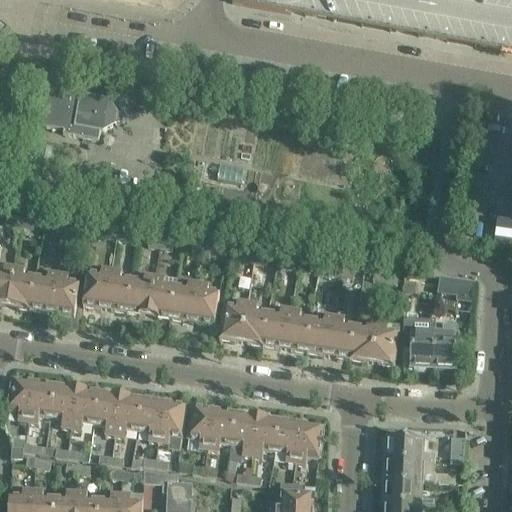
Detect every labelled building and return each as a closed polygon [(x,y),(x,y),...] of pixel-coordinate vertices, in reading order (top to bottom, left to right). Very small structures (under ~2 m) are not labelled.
[(511,0),(222,0),(221,10),(511,63),(511,0)] [(42,80),(34,127),(64,132),(63,137),(99,143),(100,134),(103,134),(116,126),(118,115),(110,102),(88,98),(88,94),(83,87),(68,84),(42,80)] [(23,222),(14,220),(12,228),(22,230),(23,222)] [(511,221),(499,220),(496,238),(511,240),(511,221)] [(33,223),(23,222),(22,230),(32,231),(32,227),(44,229),(45,225),(33,223)] [(65,233),(68,225),(55,223),(53,232),(65,233)] [(78,226),(68,225),(65,233),(90,237),(91,229),(92,227),(79,225),(78,226)] [(91,232),(90,237),(90,238),(118,243),(119,234),(91,229),(91,232)] [(119,234),(118,243),(128,244),(130,236),(119,234)] [(162,242),(151,241),(149,250),(160,252),(162,242)] [(173,244),(162,242),(160,252),(172,253),(173,244)] [(205,250),(194,249),(192,258),(203,260),(205,250)] [(216,252),(205,250),(203,260),(215,262),(216,252)] [(259,258),(248,256),(246,265),(258,267),(259,258)] [(278,262),(259,258),(258,267),(277,270),(278,262)] [(297,265),(278,262),(277,270),(296,274),(297,265)] [(309,267),(297,265),(296,274),(307,276),(309,267)] [(0,274),(0,308),(10,311),(16,269),(5,268),(4,275),(0,274)] [(16,269),(10,311),(31,314),(36,281),(25,279),(26,271),(16,269)] [(344,272),(325,269),(323,278),(342,281),(344,272)] [(89,277),(84,309),(106,313),(113,272),(102,271),(101,278),(93,277),(93,278),(89,277)] [(113,272),(106,313),(128,316),(133,283),(122,282),(123,274),(113,272)] [(355,274),(344,272),(342,281),(353,283),(355,274)] [(36,281),(31,314),(54,317),(60,276),(49,274),(48,283),(36,281)] [(362,283),(364,283),(385,287),(386,279),(364,274),(362,283)] [(60,276),(54,317),(74,321),(79,288),(76,287),(76,286),(68,285),(70,278),(60,276)] [(133,283),(128,316),(151,320),(157,279),(145,277),(144,285),(133,283)] [(157,279),(151,320),(172,323),(178,290),(167,288),(168,281),(157,279)] [(398,280),(386,279),(385,287),(397,289),(398,280)] [(476,287),(439,281),(438,289),(459,291),(456,294),(457,295),(459,296),(475,298),(476,287)] [(194,326),(200,286),(189,284),(187,292),(178,290),(172,323),(194,326)] [(200,286),(194,326),(214,330),(220,297),(217,296),(209,294),(210,287),(200,286)] [(402,310),(400,325),(400,329),(411,330),(411,327),(414,296),(403,294),(402,310)] [(225,310),(219,342),(242,346),(248,305),(238,303),(237,311),(228,310),(225,310)] [(248,305),(242,346),(265,349),(270,316),(258,314),(259,307),(248,305)] [(270,316),(265,349),(286,353),(292,312),(281,310),(281,318),(270,316)] [(292,312),(286,353),(308,356),(313,323),(301,321),(302,314),(292,312)] [(313,323),(308,356),(330,359),(336,319),(325,317),(324,325),(313,323)] [(336,319),(330,359),(352,363),(357,330),(345,328),(346,320),(336,319)] [(472,319),(462,319),(462,329),(472,329),(472,319)] [(357,330),(352,363),(374,366),(380,326),(368,324),(367,331),(357,330)] [(380,326),(374,366),(395,369),(399,337),(396,337),(397,336),(388,334),(389,327),(380,326)] [(435,335),(433,372),(442,372),(442,376),(451,377),(452,373),(457,373),(458,337),(458,328),(443,328),(443,335),(435,335)] [(413,335),(411,371),(419,372),(418,375),(429,376),(430,372),(433,372),(435,335),(416,334),(416,335),(413,335)] [(13,384),(7,416),(19,418),(18,419),(19,419),(18,426),(29,428),(35,387),(13,384)] [(35,387),(29,428),(39,429),(40,422),(52,423),(57,390),(35,387)] [(57,390),(52,423),(63,425),(61,432),(72,434),(78,394),(57,390)] [(78,394),(72,434),(82,435),(84,428),(95,430),(100,397),(78,394)] [(100,397),(95,430),(107,432),(105,439),(116,441),(122,400),(100,397)] [(122,400),(116,441),(125,442),(127,435),(139,437),(145,404),(122,400)] [(145,404),(139,437),(150,439),(148,446),(160,448),(166,407),(145,404)] [(166,407),(160,448),(169,449),(170,442),(183,444),(187,418),(186,418),(188,411),(166,407)] [(192,419),(191,419),(188,444),(200,447),(199,454),(210,455),(216,415),(193,412),(192,419)] [(216,415),(210,455),(219,457),(221,449),(234,451),(238,418),(216,415)] [(238,418),(234,451),(244,453),(242,460),(253,462),(259,422),(238,418)] [(259,422),(253,462),(263,463),(264,456),(277,458),(282,425),(259,422)] [(282,425),(277,458),(287,460),(286,467),(297,469),(303,428),(282,425)] [(303,428),(297,469),(306,470),(308,462),(320,464),(325,431),(303,428)] [(388,462),(388,465),(435,467),(436,457),(425,457),(425,447),(424,447),(424,444),(389,442),(388,445),(385,445),(384,461),(388,462)] [(466,443),(452,442),(450,468),(465,469),(466,443)] [(47,459),(48,450),(25,447),(24,455),(47,459)] [(67,461),(68,453),(48,450),(47,459),(67,461)] [(23,464),(24,453),(12,452),(12,464),(23,464)] [(68,453),(67,461),(79,463),(80,455),(68,453)] [(111,468),(112,459),(100,457),(99,466),(111,468)] [(112,459),(111,468),(123,470),(124,461),(112,459)] [(40,463),(28,461),(27,470),(39,472),(40,463)] [(157,472),(158,464),(146,462),(145,470),(157,472)] [(50,474),(52,465),(40,463),(39,472),(50,474)] [(158,464),(157,472),(177,476),(179,467),(158,464)] [(387,484),(387,487),(424,488),(456,489),(457,479),(435,478),(435,467),(388,465),(387,468),(384,467),(383,484),(387,484)] [(79,477),(80,469),(68,467),(67,475),(79,477)] [(207,481),(208,472),(184,468),(183,477),(207,481)] [(80,469),(79,477),(91,479),(92,471),(80,469)] [(208,472),(207,481),(219,483),(228,483),(229,476),(220,474),(208,472)] [(124,484),(125,475),(113,473),(112,482),(124,484)] [(125,475),(124,484),(136,486),(137,477),(125,475)] [(162,497),(167,498),(166,511),(191,511),(193,488),(178,487),(178,480),(144,475),(144,488),(163,490),(162,497)] [(249,488),(250,479),(236,477),(229,476),(228,483),(235,486),(249,488)] [(250,479),(249,488),(261,490),(262,481),(250,479)] [(293,496),(293,487),(281,486),(281,495),(293,496)] [(305,488),(293,487),(293,496),(315,497),(315,490),(305,490),(305,488)] [(386,505),(386,508),(423,510),(458,511),(458,502),(423,501),(424,488),(387,487),(387,489),(383,489),(382,505),(386,505)] [(233,511),(242,511),(242,491),(234,491),(233,511)] [(15,500),(10,500),(9,511),(32,511),(33,493),(23,492),(23,500),(15,500)] [(33,493),(32,511),(55,511),(56,502),(44,501),(44,493),(33,493)] [(56,502),(55,511),(77,511),(78,495),(67,494),(66,502),(56,502)] [(78,495),(77,511),(100,511),(100,503),(88,502),(88,495),(78,495)] [(274,508),(273,511),(313,511),(315,497),(293,496),(281,495),(280,508),(274,508)] [(100,503),(100,511),(121,511),(122,497),(111,496),(110,504),(100,503)] [(122,497),(121,511),(142,511),(143,504),(138,504),(138,503),(132,503),(132,497),(122,497)]
